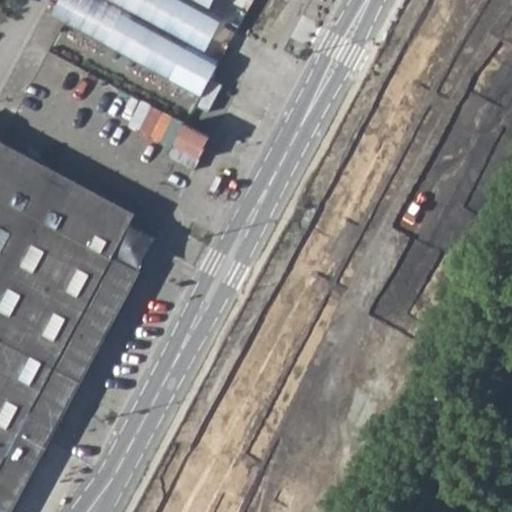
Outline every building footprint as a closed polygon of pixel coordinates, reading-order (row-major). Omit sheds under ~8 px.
[(148,67),(184,0),(57,0),(50,14),(148,67)] [(209,20),(219,0),(184,0),(148,67),(203,96),(219,67),(206,60),(223,28),(209,20)] [(144,98),(131,125),(201,160),(214,133),(144,98)] [(0,511),(11,511),(158,242),(134,229),(140,218),(0,143),(0,511)] [(218,190),(225,176),(219,173),(212,187),(218,190)]
